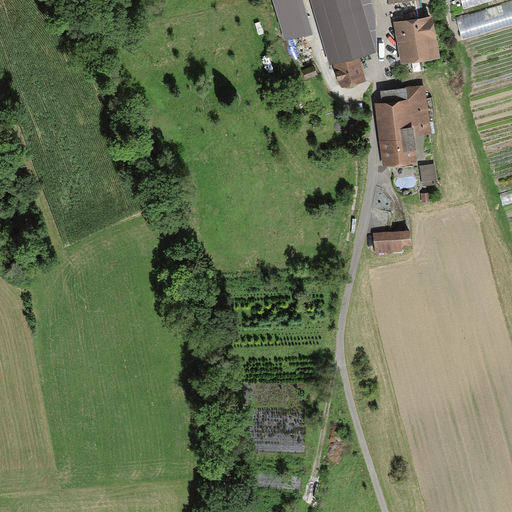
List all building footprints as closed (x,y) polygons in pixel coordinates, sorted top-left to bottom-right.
[(296,0),(277,0),(288,37),(305,31),(296,0)] [(357,53),(375,48),(360,0),(313,0),(332,62),(335,61),(342,84),(364,78),(357,53)] [(511,0),(455,17),(461,38),(511,23),(511,0)] [(430,20),(397,25),(403,64),(436,59),(430,20)] [(379,96),(389,169),(420,165),(414,125),(430,123),(425,90),(379,96)] [(420,168),(422,185),(437,184),(435,166),(420,168)] [(429,192),(421,193),(422,203),(430,202),(429,192)] [(410,231),(373,234),(375,252),(402,250),(402,246),(411,246),(410,231)]
